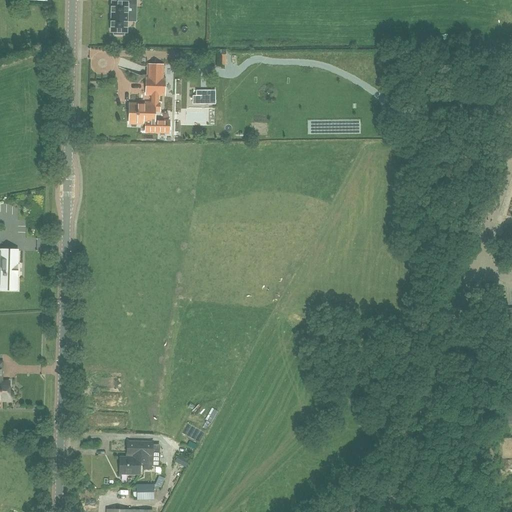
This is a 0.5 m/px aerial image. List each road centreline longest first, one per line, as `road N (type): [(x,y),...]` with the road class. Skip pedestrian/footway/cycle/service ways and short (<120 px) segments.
road 1 (secondary): [(58,511),(72,0)]
road 2 (residential): [(387,511),(471,271)]
road 3 (residential): [(471,271),(511,147)]
